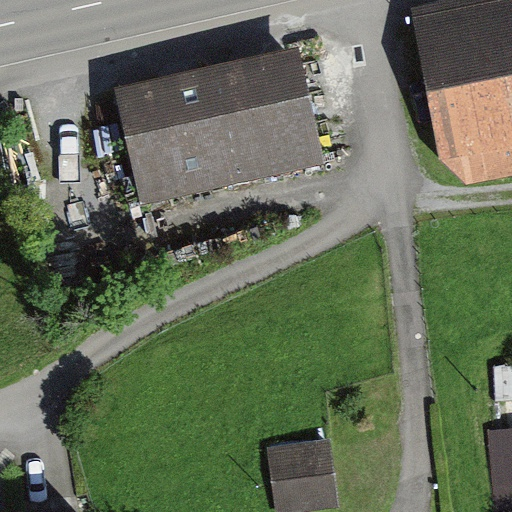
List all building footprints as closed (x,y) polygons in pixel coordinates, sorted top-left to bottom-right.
[(511,0),(459,0),(412,9),(413,19),(511,0)] [(511,0),(413,19),(440,161),(511,148),(511,0)] [(299,49),(114,90),(141,206),(326,165),(299,49)] [(511,148),(440,161),(467,186),(511,177),(511,148)] [(511,430),(488,433),(497,509),(511,507),(511,430)] [(268,449),(275,511),(311,511),(340,509),(333,442),(268,449)]
